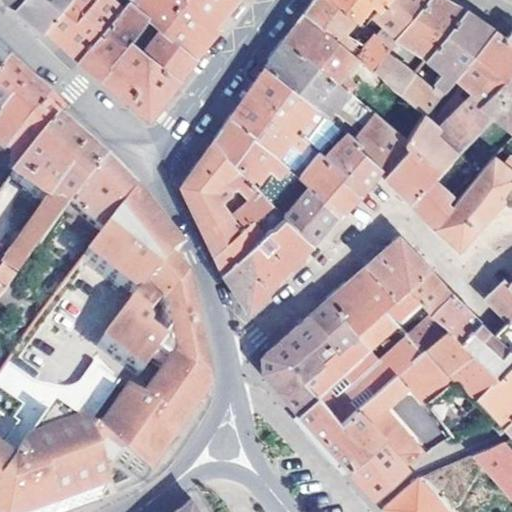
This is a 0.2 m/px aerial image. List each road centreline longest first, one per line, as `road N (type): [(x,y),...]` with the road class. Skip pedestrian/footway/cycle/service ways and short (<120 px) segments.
road 1 (residential): [(460,284),(390,212),(222,362)]
road 2 (secondary): [(143,166),(182,220),(222,362)]
road 3 (secondary): [(278,0),(143,166)]
road 4 (residential): [(0,23),(143,166)]
road 5 (residential): [(365,511),(419,466),(511,418)]
